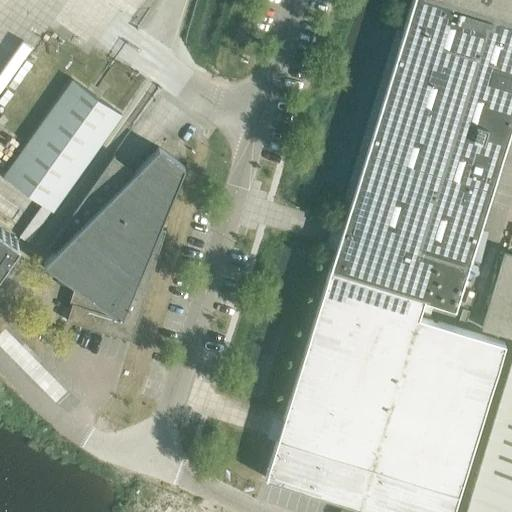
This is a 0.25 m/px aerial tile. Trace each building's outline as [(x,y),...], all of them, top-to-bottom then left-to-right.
[(277,439),(265,477),(378,511),(453,511),(505,342),(419,315),(424,299),(444,305),(455,308),(456,305),(478,232),(511,122),(511,0),(411,0),(401,34),(350,202),(346,213),(343,225),(336,248),(329,270),(284,417),(277,439)] [(72,78),(3,175),(52,211),(121,114),(72,78)] [(66,320),(131,340),(165,228),(163,227),(162,228),(159,227),(185,165),(158,146),(123,182),(104,168),(114,153),(113,153),(46,247),(48,247),(49,246),(55,251),(43,262),(78,288),(74,303),(72,302),(66,320)] [(0,227),(0,273),(3,276),(13,261),(7,257),(19,240),(0,227)] [(511,358),(465,511),(511,511),(511,253),(506,252),(483,328),(511,336),(511,358)]
